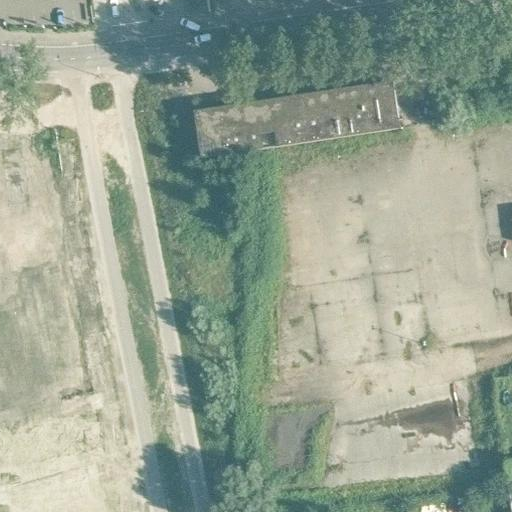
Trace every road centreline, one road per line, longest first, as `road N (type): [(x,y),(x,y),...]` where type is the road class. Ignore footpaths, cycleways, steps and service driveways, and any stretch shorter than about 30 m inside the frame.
road 1 (residential): [(205,511),(114,55)]
road 2 (residential): [(73,59),(159,511)]
road 3 (tertiary): [(114,55),(492,0)]
